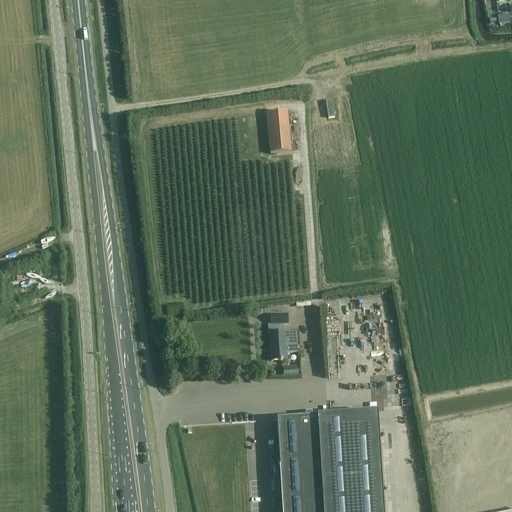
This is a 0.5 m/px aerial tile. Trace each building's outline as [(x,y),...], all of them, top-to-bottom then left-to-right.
[(331,102),(326,103),(328,119),(334,118),(331,102)] [(270,155),(290,153),(286,113),(267,115),(270,155)] [(167,317),(184,314),(183,306),(166,309),(167,317)] [(271,326),(267,326),(268,335),(269,335),(271,362),(286,361),(286,355),(298,355),(296,333),(284,334),(282,334),(282,326),(287,325),(287,320),(287,316),(271,317),(271,320),(271,326)] [(382,511),(377,414),(276,421),(279,461),(278,461),(279,466),(281,505),(278,505),(278,511),(382,511)]
